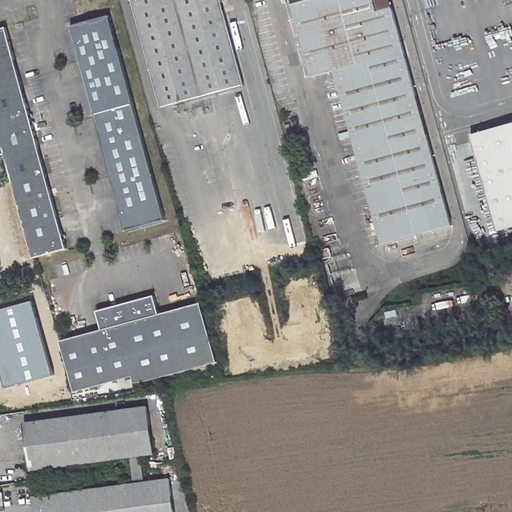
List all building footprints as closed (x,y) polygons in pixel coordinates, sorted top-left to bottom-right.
[(240,84),(218,0),(128,0),(129,2),(127,2),(129,8),(131,8),(158,106),(240,84)] [(334,70),(380,243),(450,224),(389,0),(290,0),(311,76),(334,70)] [(108,15),(69,26),(124,225),(140,221),(141,227),(165,221),(108,15)] [(66,247),(5,25),(0,26),(0,140),(32,256),(66,247)] [(511,124),(472,135),(499,232),(511,228),(511,124)] [(125,232),(141,227),(140,221),(124,225),(125,232)] [(216,363),(200,304),(159,315),(153,297),(96,312),(101,331),(60,342),(74,393),(132,377),(134,384),(147,380),(148,382),(216,363)] [(34,301),(0,310),(0,361),(7,386),(54,373),(34,301)] [(146,406),(24,423),(31,469),(131,456),(135,483),(34,497),(36,511),(173,511),(169,478),(144,482),(140,454),(153,453),(146,406)]
